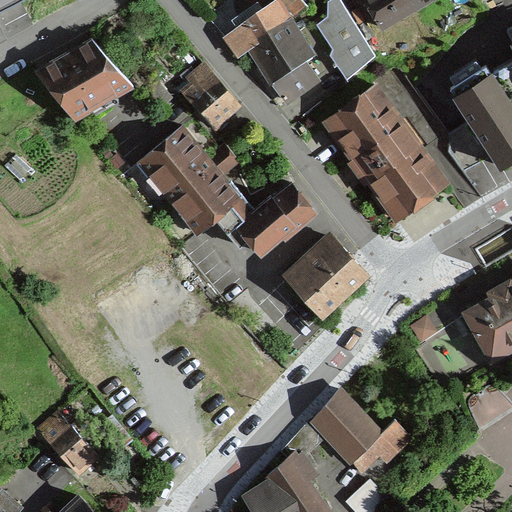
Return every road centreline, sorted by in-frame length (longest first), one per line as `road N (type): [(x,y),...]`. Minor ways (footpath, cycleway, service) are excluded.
road 1 (residential): [(398,273),(174,0)]
road 2 (residential): [(204,511),(369,320),(398,273)]
road 3 (residential): [(398,273),(511,198)]
road 4 (residential): [(0,59),(108,0)]
